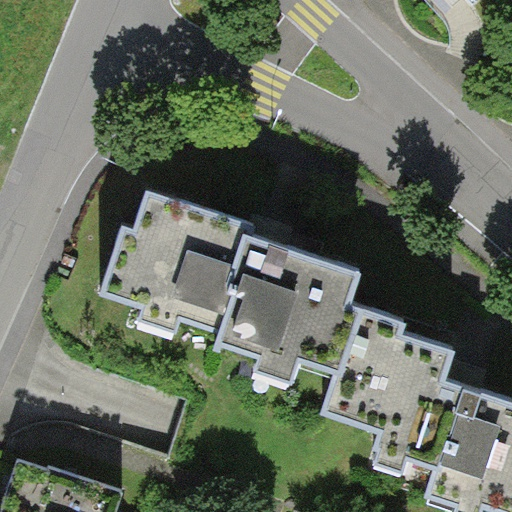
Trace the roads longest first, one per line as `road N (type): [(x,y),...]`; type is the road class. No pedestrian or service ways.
road 1 (residential): [(182,0),(284,44),(511,223)]
road 2 (residential): [(123,0),(0,285)]
